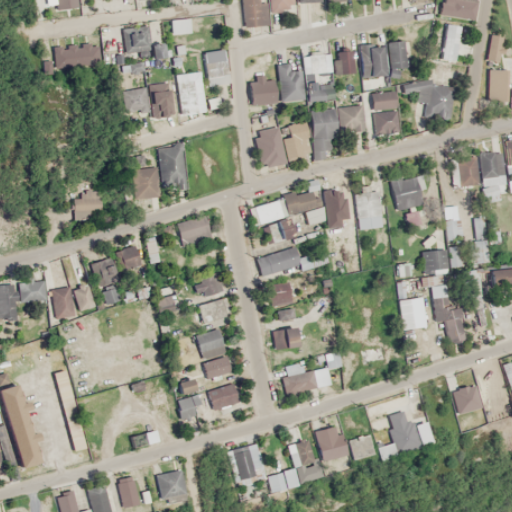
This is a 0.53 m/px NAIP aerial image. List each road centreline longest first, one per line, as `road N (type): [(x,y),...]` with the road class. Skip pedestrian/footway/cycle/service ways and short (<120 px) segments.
road 1 (tertiary): [(0,494),(268,424),(511,346)]
road 2 (residential): [(0,264),(511,121)]
road 3 (residential): [(228,195),(268,424)]
road 4 (residential): [(253,188),(229,6)]
road 5 (residential): [(236,49),(413,13)]
road 6 (residential): [(229,6),(51,28)]
road 7 (residential): [(469,130),(486,0)]
